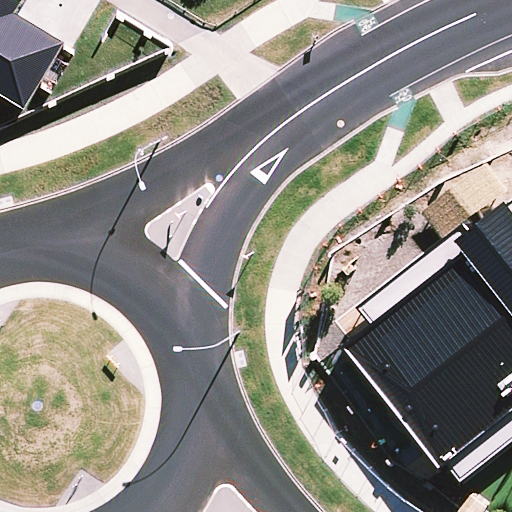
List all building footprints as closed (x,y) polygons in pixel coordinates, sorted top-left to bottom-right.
[(22,0),(0,0),(0,95),(24,110),(64,42),(14,13),(22,0)] [(427,198),(446,229),(464,215),(463,213),(511,177),(493,151),(427,198)] [(511,177),(463,213),(464,215),(478,233),(375,306),(352,322),(453,450),(511,402),(511,177)] [(365,293),(375,306),(478,233),(464,215),(446,229),(365,293)] [(511,402),(453,450),(469,470),(511,434),(511,402)]
